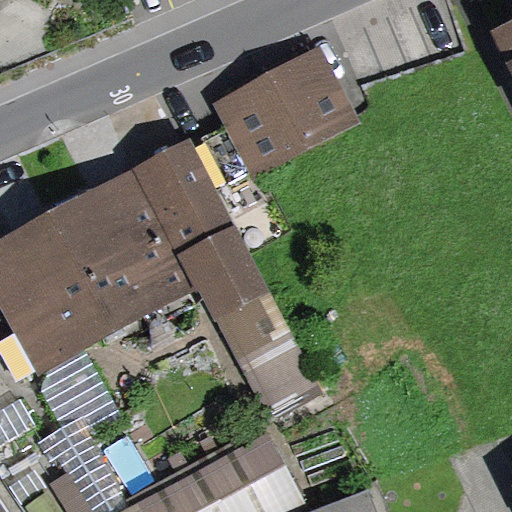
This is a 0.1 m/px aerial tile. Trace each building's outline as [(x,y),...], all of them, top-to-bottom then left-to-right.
[(511,45),(503,50),(511,69),(511,45)] [(227,114),(233,125),(258,171),(348,123),(322,74),(278,98),(273,89),(227,114)] [(258,171),(233,125),(185,150),(212,196),(258,171)] [(231,241),(186,154),(148,174),(243,360),(289,335),(235,238),(231,241)] [(195,306),(134,191),(0,263),(0,280),(46,365),(144,313),(152,328),(195,306)] [(300,511),(265,446),(144,511),(300,511)]
